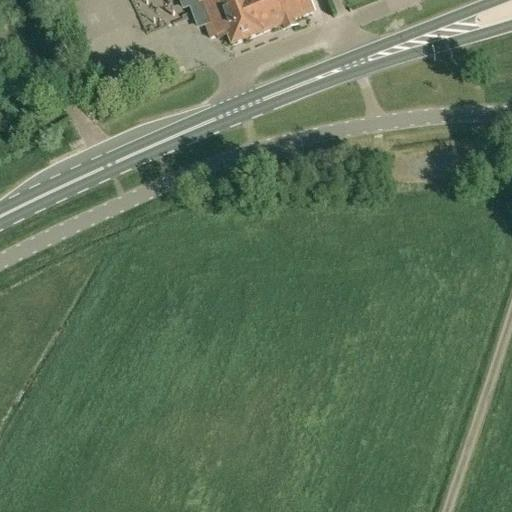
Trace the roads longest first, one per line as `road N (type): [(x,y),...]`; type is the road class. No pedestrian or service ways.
road 1 (unclassified): [(0,266),(262,149),(373,125),(511,116)]
road 2 (secondary): [(244,108),(511,24)]
road 3 (secondary): [(500,0),(263,93),(244,108)]
road 4 (secondary): [(0,222),(244,108)]
